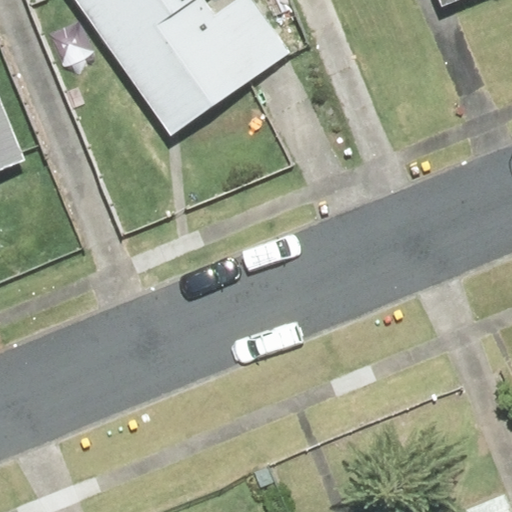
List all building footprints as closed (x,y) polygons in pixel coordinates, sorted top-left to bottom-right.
[(248,0),(67,0),(168,138),(286,52),(248,0)] [(335,0),(293,0),(305,34),(343,20),(335,0)] [(462,0),(436,0),(440,9),(462,0)] [(0,174),(24,165),(0,105),(0,174)] [(507,511),(503,501),(474,511),(507,511)]
